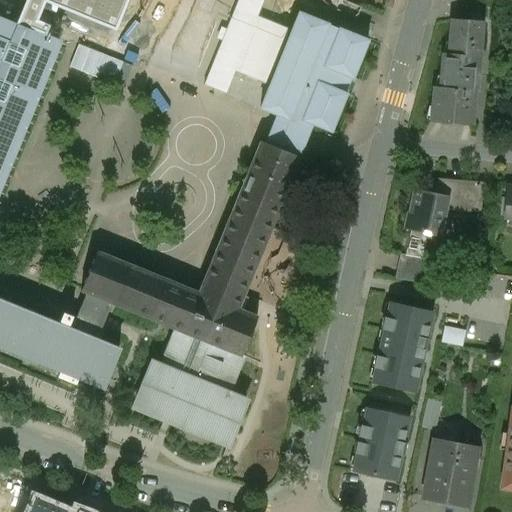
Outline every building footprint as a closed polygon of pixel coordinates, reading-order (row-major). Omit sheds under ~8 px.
[(26,0),(17,25),(30,30),(31,28),(45,34),(47,26),(36,22),(44,1),(115,30),(126,0),(26,0)] [(298,12),(296,18),(291,31),(257,17),(263,0),(238,0),(204,85),(226,94),(235,72),(269,86),(260,109),(276,116),(266,142),(300,156),(310,131),(313,125),(330,132),(368,41),(298,12)] [(361,7),(342,0),(308,0),(357,19),(361,7)] [(0,300),(0,179),(58,39),(45,34),(31,28),(30,30),(17,25),(0,18),(0,345),(59,370),(56,377),(75,383),(77,377),(103,388),(119,350),(96,341),(113,304),(114,305),(130,266),(97,253),(81,291),(86,293),(71,330),(0,300)] [(481,23),(451,21),(449,56),(478,58),(481,23)] [(449,56),(442,56),(440,89),(473,91),(474,75),(477,75),(478,58),(449,56)] [(440,89),(434,89),(431,123),(470,126),(473,91),(440,89)] [(265,144),(261,142),(199,295),(130,266),(114,305),(178,330),(242,357),(257,318),(237,310),(300,156),(266,142),(265,144)] [(481,184),(438,181),(436,194),(446,196),(444,209),(479,212),(481,184)] [(436,194),(415,190),(411,213),(409,213),(405,230),(407,230),(422,233),(422,235),(425,235),(438,238),(444,209),(446,196),(436,194)] [(422,233),(407,230),(402,255),(421,259),(425,235),(422,235),(422,233)] [(389,304),(372,382),(415,392),(433,314),(389,304)] [(442,339),(463,344),(466,328),(446,323),(442,339)] [(226,394),(242,357),(178,330),(163,368),(152,364),(136,403),(230,442),(246,402),(226,394)] [(426,398),(424,427),(438,428),(440,399),(426,398)] [(511,408),(511,409),(501,488),(511,488),(511,408)] [(366,409),(352,470),(396,480),(410,419),(366,409)] [(476,447),(433,439),(422,499),(465,507),(473,469),(474,459),(476,447)] [(83,511),(79,510),(77,511),(66,511),(34,498),(27,511),(83,511)]
